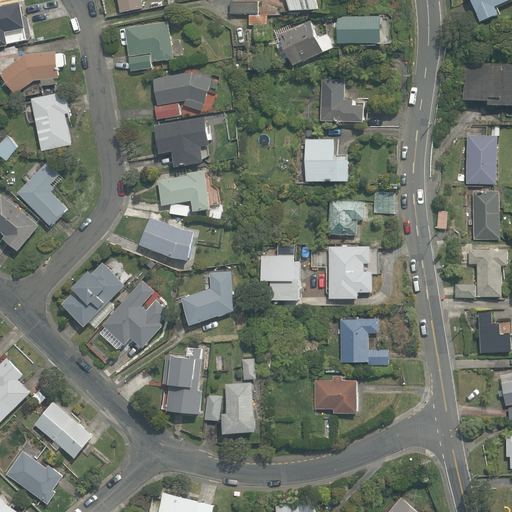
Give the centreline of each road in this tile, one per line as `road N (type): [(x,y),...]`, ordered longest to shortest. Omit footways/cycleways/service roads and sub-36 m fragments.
road 1 (residential): [(427,0),(414,200),(448,424)]
road 2 (residential): [(81,0),(114,191),(103,220),(16,309)]
road 3 (residential): [(160,450),(216,469),(280,473),(448,424)]
road 4 (residential): [(16,309),(160,450)]
